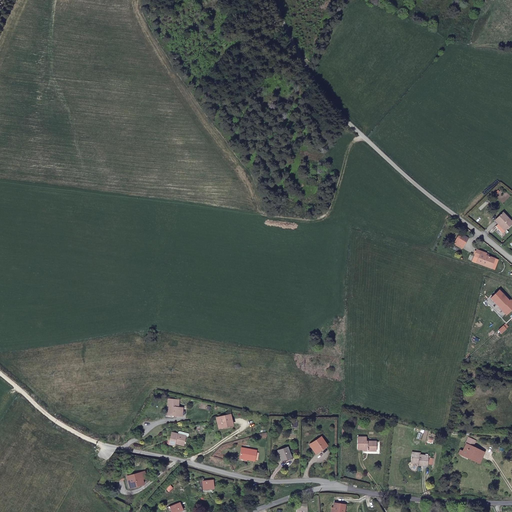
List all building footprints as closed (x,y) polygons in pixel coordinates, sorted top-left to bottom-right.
[(491,221),(494,224),(496,223),(502,230),(510,223),(500,213),(491,221)] [(496,223),(494,224),(493,226),(499,233),(502,230),(496,223)] [(452,232),(448,240),(455,243),(458,235),(452,232)] [(465,252),(466,252),(470,253),(469,259),(484,264),(486,253),(477,251),(477,249),(475,249),(469,247),(467,246),(465,252)] [(511,299),(500,288),(492,297),(508,312),(511,308),(511,299)] [(505,324),(500,329),(503,332),(508,327),(505,324)] [(182,401),(171,400),(170,408),(171,408),(171,413),(169,413),(169,417),(174,418),(176,419),(178,417),(180,417),(180,419),(185,419),(186,410),(181,410),(182,401)] [(230,424),(232,423),(231,418),(218,421),(220,431),(225,430),(231,428),(230,424)] [(233,423),(232,423),(230,424),(231,428),(225,430),(225,432),(235,429),(233,423)] [(188,438),(180,436),(174,434),(171,446),(176,447),(176,446),(178,443),(186,446),(188,438)] [(320,444),(311,449),(316,456),(324,450),(320,444)] [(365,448),(365,444),(357,444),(356,456),(365,456),(366,458),(367,458),(368,456),(375,457),(375,449),(365,448)] [(254,463),(255,456),(255,454),(240,451),(238,462),(242,463),(242,462),(246,462),(246,463),(253,465),(254,463)] [(287,451),(278,455),(280,464),(290,461),(287,451)] [(479,467),(480,461),(461,455),(459,460),(462,461),(460,466),(467,468),(467,471),(475,473),(478,466),(479,467)] [(418,464),(418,461),(411,461),(409,470),(417,472),(417,474),(425,476),(427,465),(418,464)] [(108,482),(125,477),(124,470),(106,476),(108,482)] [(143,470),(128,476),(131,485),(140,482),(139,477),(144,475),(143,470)] [(131,485),(128,476),(125,477),(129,488),(141,484),(140,482),(131,485)] [(206,483),(194,485),(195,494),(207,492),(206,483)]
